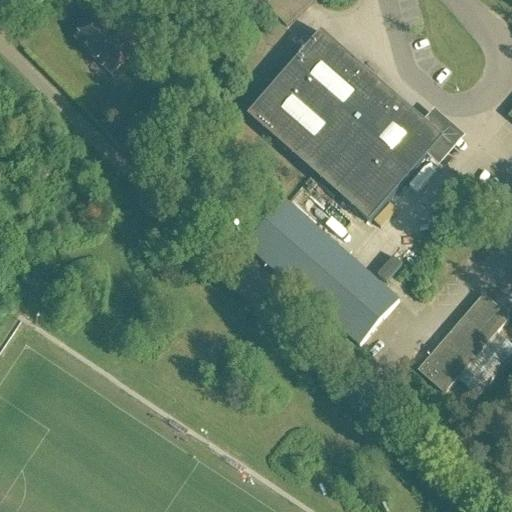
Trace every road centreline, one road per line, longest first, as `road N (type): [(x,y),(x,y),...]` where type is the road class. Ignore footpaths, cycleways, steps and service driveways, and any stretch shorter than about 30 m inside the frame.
road 1 (residential): [(463,511),(0,47)]
road 2 (residential): [(455,0),(496,39),(501,68),(493,89),(471,101),(440,102),(411,77)]
